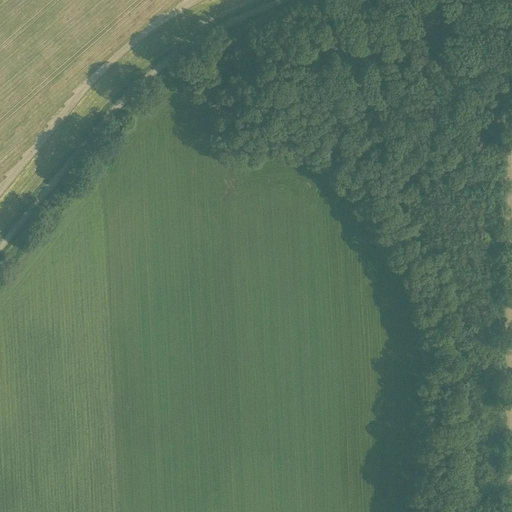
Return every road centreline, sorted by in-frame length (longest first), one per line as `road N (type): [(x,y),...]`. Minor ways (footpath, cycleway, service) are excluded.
road 1 (unclassified): [(511,453),(506,0)]
road 2 (unclassified): [(0,246),(135,87),(190,44),(281,0)]
